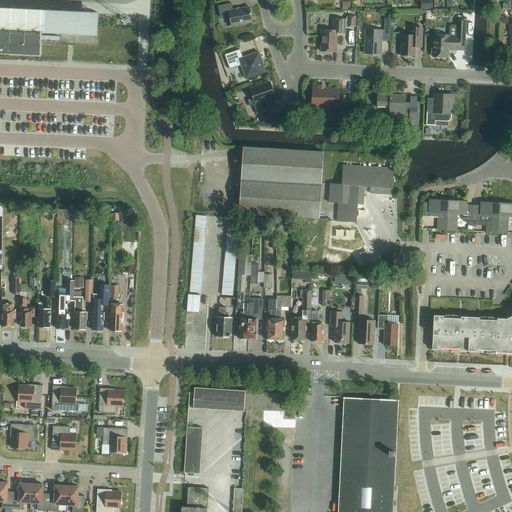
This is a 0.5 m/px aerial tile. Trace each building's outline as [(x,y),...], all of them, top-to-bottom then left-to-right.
[(433,9),(432,0),(420,0),(421,9),(433,9)] [(232,26),(253,22),(250,7),(233,10),(232,3),(218,6),(221,17),(230,15),(232,26)] [(92,13),(0,7),(0,32),(91,37),(92,13)] [(357,17),(348,17),(347,27),(356,27),(357,17)] [(450,27),(450,35),(435,34),(434,47),(432,48),(431,54),(433,55),(433,56),(448,57),(449,49),(465,50),(466,37),(467,18),(458,17),(457,25),(452,25),(450,27)] [(321,51),(337,52),(338,33),(345,34),(346,20),(334,19),(333,31),(322,30),(321,51)] [(422,43),(422,28),(410,27),(410,35),(402,35),(402,55),(415,55),(416,43),(422,43)] [(383,31),(366,30),(365,53),(381,54),(382,41),(383,31)] [(41,56),(41,44),(42,34),(0,32),(0,53),(23,55),(41,56)] [(246,79),(266,72),(259,52),(243,57),(240,49),(225,55),(230,69),(241,65),(246,79)] [(270,81),(257,86),(250,88),(253,98),(248,100),(250,106),(254,105),(257,114),(270,110),(267,100),(276,97),(270,81)] [(338,108),(339,89),(314,88),(313,106),(315,106),(315,117),(326,118),(326,107),(338,108)] [(378,91),(377,104),(390,105),(389,116),(404,117),(405,115),(410,116),(410,119),(417,119),(417,109),(405,108),(405,96),(398,96),(398,92),(378,91)] [(454,103),(454,93),(447,93),(447,95),(434,94),(433,112),(427,112),(427,125),(436,125),(436,121),(448,121),(451,119),(451,113),(452,113),(453,103),(454,103)] [(352,103),(341,102),(341,121),(351,122),(352,103)] [(273,125),(271,114),(261,116),(264,127),(273,125)] [(324,152),(244,147),(240,214),(320,219),(324,152)] [(393,194),(394,168),(343,165),(342,184),(331,184),(330,203),(339,203),(338,221),(357,223),(358,204),(364,205),(365,186),(371,187),(370,193),(393,194)] [(449,200),(430,199),(430,203),(424,202),(423,216),(438,217),(438,229),(447,230),(449,200)] [(467,201),(449,200),(447,230),(456,230),(457,214),(462,214),(462,217),(465,220),(474,221),(475,205),(467,205),(467,201)] [(475,205),(474,221),(477,221),(481,218),(481,222),(490,223),(489,232),(499,233),(500,203),(481,202),(481,205),(475,205)] [(511,203),(500,203),(499,233),(508,233),(509,217),(511,216),(511,203)] [(244,302),(250,302),(251,284),(252,264),(252,255),(239,254),(237,293),(245,293),(245,297),(244,302)] [(259,265),(252,264),(251,284),(258,284),(259,265)] [(293,281),(312,280),(311,269),(293,270),(293,281)] [(272,289),(272,275),(265,274),(264,289),(272,289)] [(84,277),(76,277),(76,288),(84,288),(84,277)] [(22,278),(13,278),(13,294),(20,295),(20,283),(22,283),(22,278)] [(368,278),(357,278),(357,288),(357,296),(356,295),(355,314),(363,315),(364,296),(361,296),(361,288),(367,288),(368,278)] [(56,280),(47,280),(47,296),(56,296),(56,280)] [(67,313),(68,301),(74,301),(74,291),(74,280),(67,280),(67,296),(58,296),(58,304),(59,304),(59,313),(57,313),(57,328),(58,328),(60,330),(63,329),(68,329),(69,313),(67,313)] [(94,298),(94,302),(93,330),(104,331),(104,322),(105,321),(105,313),(102,313),(102,305),(110,305),(110,284),(100,284),(99,292),(102,292),(102,299),(94,298)] [(21,298),(21,326),(22,326),(23,328),(27,328),(28,326),(32,326),(32,317),(35,317),(35,308),(27,308),(27,285),(21,285),(21,298)] [(119,298),(119,285),(111,285),(110,298),(119,298)] [(82,292),(74,291),(74,301),(76,301),(75,329),(76,329),(77,330),(80,330),(81,329),(86,329),(87,321),(88,320),(88,312),(83,312),(83,296),(82,296),(82,292)] [(312,291),(301,291),(301,298),(304,298),(303,319),(292,319),(292,340),(294,340),(297,342),(301,342),(303,340),(305,340),(306,323),(311,323),(312,291)] [(201,295),(189,294),(187,311),(199,312),(201,295)] [(276,310),(275,340),(277,340),(278,341),(282,341),(283,340),(285,340),(285,319),(281,319),(281,307),(291,307),(292,296),(277,296),(277,299),(276,310)] [(245,297),(238,297),(237,312),(244,313),(244,318),(240,318),(239,330),(241,330),(240,339),(249,340),(249,339),(250,305),(244,304),(244,302),(245,297)] [(250,299),(250,305),(249,339),(258,340),(258,327),(258,320),(262,320),(263,299),(250,299)] [(276,310),(277,299),(269,299),(269,311),(271,318),(267,318),(266,340),(269,340),(269,341),(272,341),(273,340),(275,340),(276,310)] [(51,318),(51,300),(45,300),(45,309),(39,309),(39,327),(40,327),(41,329),(45,329),(46,327),(51,327),(51,318)] [(16,318),(16,310),(13,310),(13,304),(3,304),(3,327),(15,327),(15,318),(16,318)] [(124,322),(124,313),(122,313),(122,305),(111,305),(111,331),(112,332),(115,332),(117,331),(122,331),(122,322),(124,322)] [(231,337),(232,319),(226,319),(227,308),(220,308),(219,319),(217,319),(216,325),(218,326),(217,338),(229,338),(229,337),(231,337)] [(349,343),(350,322),(343,322),(343,312),(331,311),(330,326),(336,327),(335,343),(349,343)] [(323,342),(324,323),(318,323),(319,312),(313,312),(311,342),(323,342)] [(511,316),(507,319),(434,315),(433,349),(511,353),(511,316)] [(397,348),(398,326),(388,325),(388,317),(379,317),(378,331),(385,331),(384,347),(397,348)] [(374,345),(375,321),(360,320),(359,344),(374,345)] [(25,409),(42,409),(43,385),(34,385),(34,386),(20,386),(19,401),(25,402),(25,409)] [(62,386),(53,386),(52,410),(69,411),(79,411),(79,404),(76,404),(77,389),(62,388),(62,386)] [(99,412),(116,413),(116,406),(123,407),(124,391),(109,390),(109,389),(100,388),(99,412)] [(245,391),(195,388),(195,392),(190,392),(189,408),(244,411),(245,391)] [(342,462),(395,464),(396,458),(396,457),(396,444),(397,444),(397,443),(396,443),(397,430),(398,430),(398,429),(397,429),(398,416),(399,416),(399,415),(398,415),(399,401),(399,400),(344,397),(344,398),(345,398),(342,462)] [(35,442),(36,425),(11,424),(11,433),(12,433),(12,447),(27,448),(28,441),(35,442)] [(52,450),(61,451),(61,449),(76,450),(77,434),(70,434),(70,427),(53,426),(52,450)] [(128,429),(104,428),(98,427),(97,435),(103,435),(103,445),(110,445),(110,452),(125,453),(126,438),(128,438),(128,429)] [(203,428),(187,427),(184,472),(200,473),(203,428)] [(395,471),(395,464),(342,462),(340,483),(339,511),(338,511),(339,511),(393,511),(394,499),(394,491),(396,491),(396,490),(392,490),(393,486),(395,486),(395,485),(394,485),(395,472),(396,472),(396,471),(395,471)] [(0,482),(0,500),(2,501),(2,508),(13,509),(14,492),(8,491),(8,483),(0,482)] [(24,502),(31,503),(32,484),(20,483),(20,492),(14,492),(13,509),(24,509),(24,502)] [(37,510),(48,511),(49,494),(43,493),(44,485),(32,484),(31,503),(38,503),(37,510)] [(59,504),(66,505),(67,486),(56,485),(55,494),(49,494),(48,511),(59,511),(59,504)] [(67,486),(66,505),(73,505),(72,511),(83,511),(85,496),(78,496),(79,487),(67,486)] [(207,511),(209,488),(188,487),(187,507),(182,507),(181,511),(207,511)] [(96,511),(113,511),(114,507),(121,508),(122,492),(107,491),(107,490),(98,489),(96,511)]
